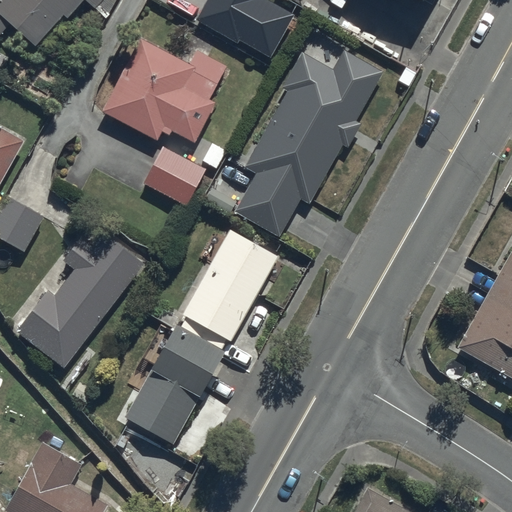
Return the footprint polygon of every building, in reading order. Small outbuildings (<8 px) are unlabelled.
[(0,0),(0,22),(32,52),(63,18),(66,21),(83,3),(92,11),(102,0),(0,0)] [(294,17),(263,0),(206,0),(194,23),(235,46),(237,41),(269,60),(294,17)] [(429,0),(408,0),(425,9),(429,0)] [(155,144),(161,134),(168,138),(170,134),(193,146),(215,105),(208,102),(226,67),(196,51),(188,65),(137,38),(97,113),(155,144)] [(239,204),(212,189),(206,200),(278,241),(300,201),(309,206),(343,147),(347,149),(360,126),(355,124),(383,74),(342,51),(331,71),(300,54),(281,90),(288,93),(245,169),(256,175),(239,204)] [(0,184),(22,144),(0,131),(0,184)] [(205,172),(160,149),(142,185),(186,209),(205,172)] [(44,218),(5,198),(0,207),(0,241),(25,255),(44,218)] [(277,259),(230,232),(180,319),(183,320),(177,331),(173,329),(122,419),(171,446),(224,353),(221,351),(226,343),(229,344),(277,259)] [(49,293),(17,333),(64,372),(146,267),(103,234),(91,249),(80,240),(63,261),(76,271),(54,298),(49,293)] [(511,247),(456,349),(511,380),(511,247)] [(80,466),(41,445),(4,511),(106,511),(109,507),(69,485),(80,466)] [(405,511),(365,488),(352,511),(405,511)]
